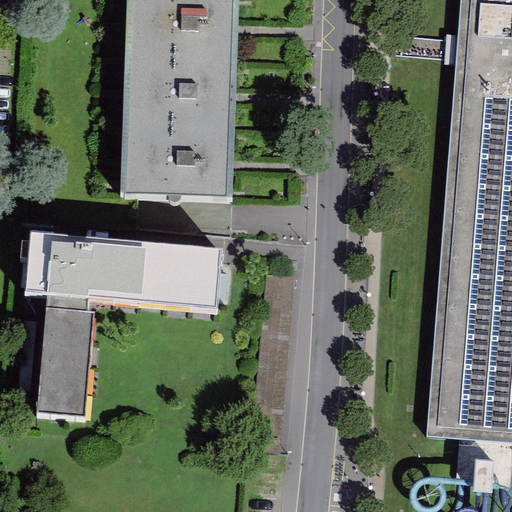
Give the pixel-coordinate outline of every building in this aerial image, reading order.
[(125,0),(124,58),(236,61),(237,0),(125,0)] [(511,0),(459,0),(456,41),(511,45),(511,0)] [(455,53),(422,438),(456,441),(452,479),(459,480),(467,481),(471,481),(471,484),(470,492),(476,492),(484,493),(489,493),(490,486),(490,483),(494,483),(503,484),(506,484),(510,443),(511,443),(511,45),(456,41),(455,53)] [(124,58),(122,127),(234,130),(236,61),(124,58)] [(234,130),(122,127),(119,195),(231,199),(234,130)] [(215,309),(220,248),(30,232),(25,289),(47,291),(36,412),(84,416),(93,311),(85,311),(87,298),(215,309)] [(279,454),(293,277),(265,275),(251,452),(279,454)]
